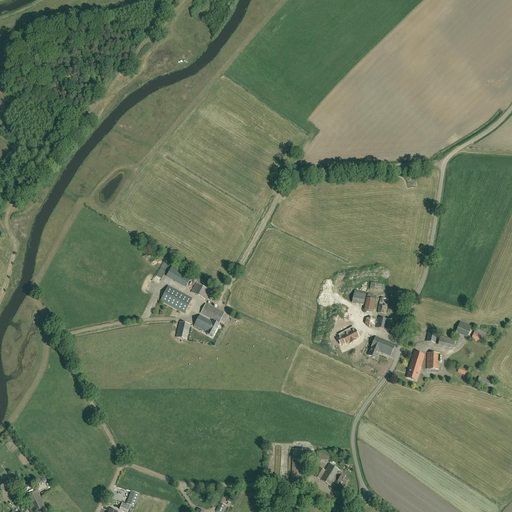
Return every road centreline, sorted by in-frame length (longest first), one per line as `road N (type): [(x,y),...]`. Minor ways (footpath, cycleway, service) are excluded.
road 1 (unclassified): [(364,494),(355,422),(397,359),(426,270),(444,164),(511,107)]
road 2 (track): [(41,305),(32,291),(79,204),(113,207),(150,153),(286,0)]
road 3 (residential): [(97,511),(122,464),(63,341),(124,322),(176,319)]
road 4 (track): [(444,164),(291,172),(219,302)]
road 5 (track): [(0,213),(181,0)]
road 6 (track): [(364,494),(313,484),(191,488),(122,464)]
road 7 (track): [(385,380),(219,302)]
road 8 (track): [(41,305),(44,366),(0,435)]
